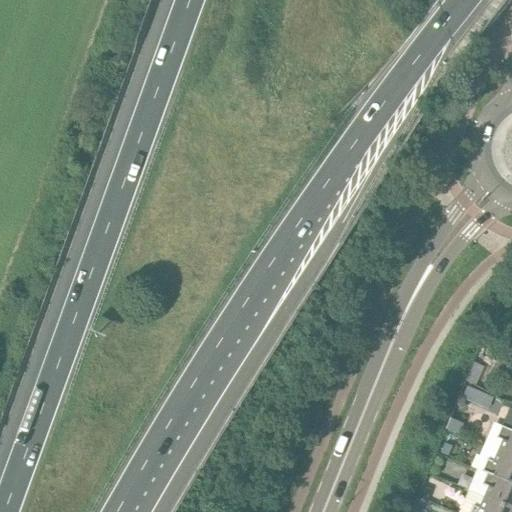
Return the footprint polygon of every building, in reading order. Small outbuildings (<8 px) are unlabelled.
[(459,432),(464,422),(451,416),(446,426),(459,432)] [(511,457),(511,431),(500,426),(495,438),(502,441),(497,452),(511,457)] [(449,454),(452,447),(444,444),(441,451),(449,454)] [(511,457),(497,452),(493,462),(486,460),(481,472),(486,474),(486,473),(511,484),(511,457)] [(511,484),(486,473),(486,474),(482,485),(488,488),(484,499),(511,510),(511,484)] [(428,498),(433,487),(424,483),(419,494),(428,498)] [(511,511),(511,510),(484,499),(480,509),(473,506),(470,511),(511,511)]
